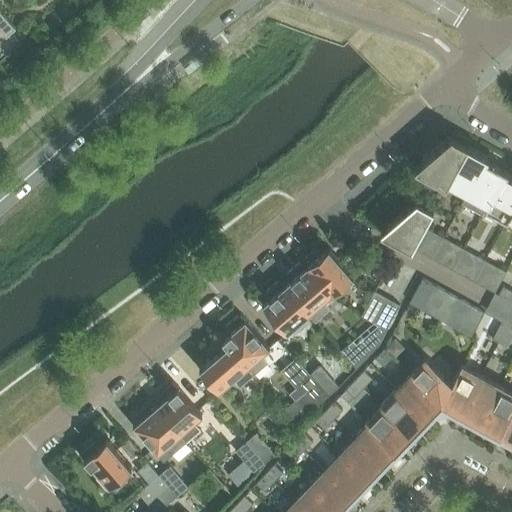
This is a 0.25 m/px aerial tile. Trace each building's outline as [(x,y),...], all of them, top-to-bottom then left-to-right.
[(15,28),(0,11),(0,30),(6,37),(15,28)] [(447,181),(466,144),(450,135),(414,166),(424,172),(418,184),(439,196),(447,181)] [(468,192),(487,158),(488,155),(466,144),(447,181),(468,192)] [(508,170),(487,158),(468,192),(462,202),(483,214),(486,210),(485,209),(506,173),(508,170)] [(506,221),(511,209),(511,175),(506,173),(485,209),(486,210),(506,221)] [(412,246),(433,207),(416,197),(416,198),(380,229),(412,246)] [(432,257),(443,236),(436,232),(425,253),(432,257)] [(453,269),(464,248),(457,244),(446,265),(453,269)] [(351,276),(336,258),(329,249),(328,250),(327,248),(321,252),(317,247),(301,260),(331,294),(351,276)] [(474,280),(485,259),(478,255),(467,276),(474,280)] [(331,294),(301,260),(286,273),(291,278),(285,283),(316,321),(316,320),(315,319),(328,308),(322,301),(331,294)] [(495,292),(506,271),(499,267),(488,288),(495,292)] [(421,309),(435,284),(422,277),(409,303),(421,309)] [(316,321),(285,283),(280,278),(264,292),(269,297),(262,303),(264,305),(263,306),(271,314),(287,332),(309,313),(315,321),(316,321)] [(434,316),(447,291),(435,284),(421,309),(434,316)] [(511,291),(502,286),(499,294),(511,301),(511,291)] [(375,290),(361,315),(374,321),(387,297),(376,290),(375,290)] [(446,323),(460,298),(447,291),(434,316),(446,323)] [(386,328),(400,304),(387,297),(374,321),(386,328)] [(458,330),(472,304),(460,298),(446,323),(458,330)] [(471,336),(484,311),(472,304),(458,330),(471,336)] [(222,337),(254,373),(266,361),(260,355),(270,347),(240,313),(224,326),(229,331),(222,337)] [(499,341),(508,324),(502,320),(492,338),(499,341)] [(505,345),(511,333),(511,326),(508,324),(499,341),(505,345)] [(254,373),(222,337),(206,352),(210,357),(199,367),(200,368),(199,368),(207,377),(207,376),(219,390),(234,378),(240,384),(253,373),(253,374),(254,373)] [(395,358),(405,347),(395,337),(385,348),(393,355),(395,358)] [(356,368),(368,356),(358,345),(346,355),(356,368)] [(384,365),(393,355),(385,348),(384,347),(375,357),(384,365)] [(448,403),(452,381),(426,356),(411,372),(434,394),(436,405),(448,403)] [(339,386),(320,364),(310,373),(302,365),(297,369),(323,399),(339,386)] [(461,410),(480,377),(461,366),(454,382),(452,381),(448,403),(461,410)] [(323,399),(297,369),(282,382),(302,406),(312,398),(317,404),(323,399)] [(363,387),(372,377),(364,369),(355,379),(363,387)] [(434,394),(411,372),(396,388),(425,416),(436,405),(434,394)] [(480,420),(498,387),(480,377),(461,410),(480,420)] [(354,396),(363,387),(355,379),(346,388),(354,396)] [(155,404),(186,440),(199,429),(193,422),(202,414),(173,380),(157,394),(161,399),(155,404)] [(499,431),(511,406),(511,394),(498,387),(480,420),(499,431)] [(425,416),(396,388),(381,404),(410,432),(425,416)] [(187,441),(186,440),(155,404),(151,399),(135,412),(140,418),(133,424),(134,426),(141,435),(142,435),(157,453),(179,434),(186,442),(187,441)] [(334,418),(343,409),(334,400),(325,410),(334,418)] [(410,432),(381,404),(366,419),(369,422),(395,447),(410,432)] [(511,437),(511,406),(499,431),(511,437)] [(325,428),(334,418),(325,410),(316,420),(325,428)] [(395,447),(369,422),(354,438),(380,463),(395,447)] [(275,453),(257,431),(246,441),(264,462),(275,453)] [(304,450),(313,440),(304,432),(295,441),(304,450)] [(131,466),(107,437),(106,438),(106,437),(99,443),(95,438),(79,452),(109,486),(131,466)] [(380,463),(354,438),(339,453),(366,479),(380,463)] [(264,462),(246,441),(235,450),(254,471),(264,462)] [(295,459),(304,450),(295,441),(286,451),(295,459)] [(366,479),(339,453),(324,469),(351,494),(366,479)] [(274,463),(265,472),(274,481),(283,471),(274,463)] [(188,486),(170,465),(159,474),(168,484),(178,495),(188,486)] [(351,494),(324,469),(309,484),(336,510),(351,494)] [(274,481),(265,472),(256,482),(265,490),(274,481)] [(159,474),(138,492),(148,502),(168,484),(159,474)] [(155,511),(157,511),(178,495),(168,484),(148,502),(155,511)] [(333,511),(336,510),(309,484),(294,500),(306,511),(333,511)] [(245,494),(235,504),(244,511),(253,503),(245,494)] [(306,511),(294,500),(282,511),(306,511)]
